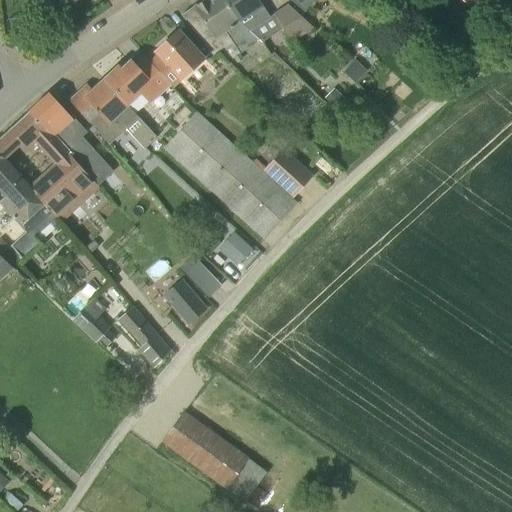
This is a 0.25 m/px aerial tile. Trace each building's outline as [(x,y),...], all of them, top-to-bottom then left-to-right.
[(258,41),(248,32),(238,23),(223,0),(205,0),(181,16),(212,56),(218,52),(227,61),(258,41)] [(223,0),(238,23),(248,32),(270,18),(262,6),(258,0),(223,0)] [(461,0),(476,15),(490,0),(461,0)] [(291,43),(313,28),(287,5),(273,14),(291,43)] [(149,63),(169,85),(173,89),(204,60),(179,31),(155,53),(160,59),(153,66),(150,62),(149,63)] [(367,72),(355,59),(342,72),(354,84),(367,72)] [(169,85),(149,63),(140,71),(131,61),(121,70),(118,67),(104,80),(127,106),(141,93),(150,103),(169,85)] [(137,118),(127,106),(104,80),(92,91),(87,86),(70,102),(108,145),(137,118)] [(345,100),(337,92),(328,101),(336,110),(345,100)] [(95,184),(106,174),(108,171),(76,136),(81,132),(49,94),(30,112),(86,173),(85,174),(95,184)] [(30,112),(0,139),(0,156),(4,160),(21,144),(23,146),(33,137),(58,166),(32,190),(31,191),(58,221),(95,184),(85,174),(86,173),(30,112)] [(291,199),(261,172),(196,113),(164,148),(265,240),(297,205),(291,199)] [(291,199),(313,176),(283,148),(261,172),(291,199)] [(32,190),(4,160),(0,156),(0,187),(8,197),(0,204),(25,233),(25,232),(38,246),(39,245),(34,238),(49,225),(53,228),(59,222),(58,221),(31,191),(32,190)] [(21,261),(38,246),(25,232),(25,233),(9,247),(0,254),(0,255),(9,265),(18,258),(21,261)] [(0,238),(0,254),(9,247),(0,238)] [(236,263),(248,249),(239,241),(227,255),(236,263)] [(9,265),(0,255),(0,289),(16,272),(11,267),(9,265)] [(222,286),(201,264),(187,276),(208,299),(222,286)] [(208,309),(188,286),(182,279),(163,295),(168,302),(188,326),(208,309)] [(95,340),(109,327),(87,306),(74,319),(95,340)] [(153,368),(169,351),(170,351),(133,306),(117,319),(140,347),(137,350),(153,368)] [(107,329),(97,339),(105,347),(115,337),(107,329)] [(244,502),(266,472),(183,412),(162,442),(244,502)] [(0,492),(9,482),(0,473),(0,492)]
